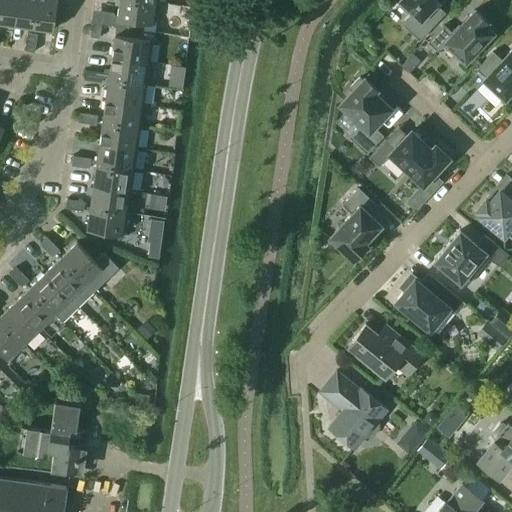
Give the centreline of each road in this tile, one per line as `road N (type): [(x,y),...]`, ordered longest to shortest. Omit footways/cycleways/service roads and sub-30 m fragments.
road 1 (tertiary): [(196,340),(258,0)]
road 2 (residential): [(303,394),(301,358),(487,158)]
road 3 (residential): [(0,251),(27,220),(25,197),(56,138),(69,64)]
road 4 (tertiary): [(196,340),(167,511)]
road 5 (tertiary): [(211,511),(213,443),(196,340)]
road 6 (residential): [(393,72),(487,158)]
road 7 (unknown): [(98,465),(213,502)]
